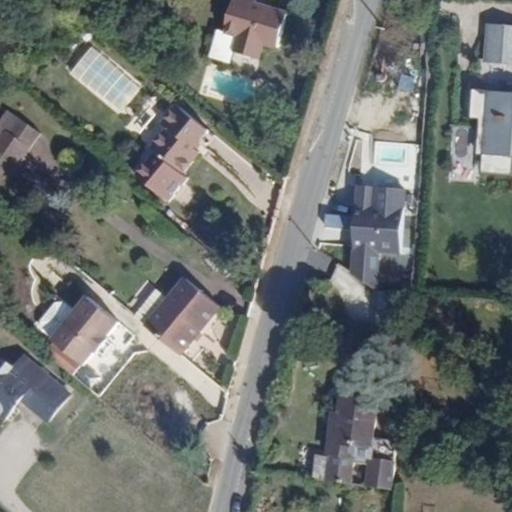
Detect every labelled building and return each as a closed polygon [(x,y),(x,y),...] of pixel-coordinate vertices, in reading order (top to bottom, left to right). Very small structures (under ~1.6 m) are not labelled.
[(235,40),(230,55),(256,64),(261,49),(273,53),(285,15),(254,5),(255,1),(252,0),(234,0),(223,36),(235,40)] [(511,27),(495,27),(493,59),(511,60),(511,27)] [(114,108),(134,81),(88,48),(69,75),(114,108)] [(511,90),(471,88),(469,116),(483,117),(481,152),(511,154),(511,90)] [(157,162),(137,186),(171,213),(191,188),(184,182),(201,160),(194,154),(207,138),(173,110),(158,128),(168,135),(150,157),(157,162)] [(0,183),(13,191),(45,133),(7,113),(0,125),(0,183)] [(356,189),(349,277),(377,292),(377,253),(399,254),(401,190),(356,189)] [(169,301),(145,331),(180,358),(221,307),(186,279),(169,301)] [(145,331),(169,301),(155,290),(131,320),(145,331)] [(52,342),(42,355),(72,378),(81,365),(83,367),(94,353),(96,355),(108,340),(107,338),(118,324),(87,299),(75,313),(52,342)] [(40,333),(52,342),(75,313),(64,304),(55,305),(39,325),(40,333)] [(68,402),(21,363),(11,375),(0,366),(0,424),(3,427),(12,415),(9,412),(15,403),(19,407),(46,429),(68,402)] [(320,457),(318,479),(396,485),(399,436),(375,434),(378,395),(342,393),(341,420),(335,420),(333,457),(320,457)] [(12,415),(19,407),(15,403),(9,412),(12,415)]
